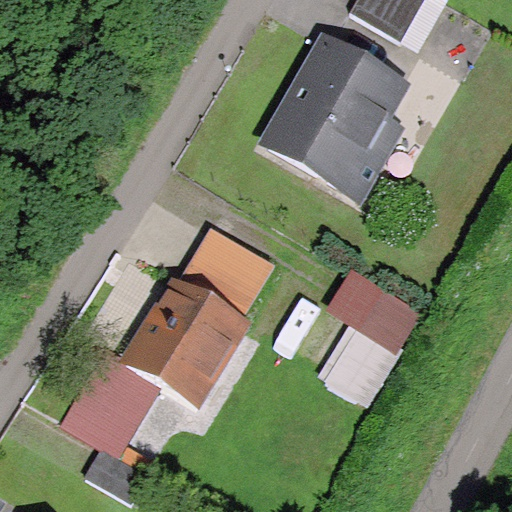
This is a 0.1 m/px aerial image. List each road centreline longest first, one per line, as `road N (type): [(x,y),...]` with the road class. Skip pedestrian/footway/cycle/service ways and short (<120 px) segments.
road 1 (residential): [(0,400),(252,0)]
road 2 (residential): [(511,371),(432,511)]
